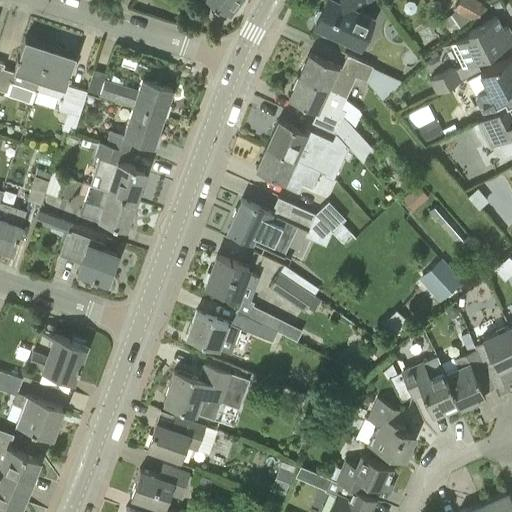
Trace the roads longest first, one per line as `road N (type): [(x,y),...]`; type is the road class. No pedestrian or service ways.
road 1 (tertiary): [(138,325),(234,67)]
road 2 (residential): [(234,67),(43,0)]
road 3 (tertiary): [(69,511),(138,325)]
road 4 (residential): [(138,325),(0,280)]
road 5 (residential): [(418,511),(426,486),(447,464),(511,437)]
